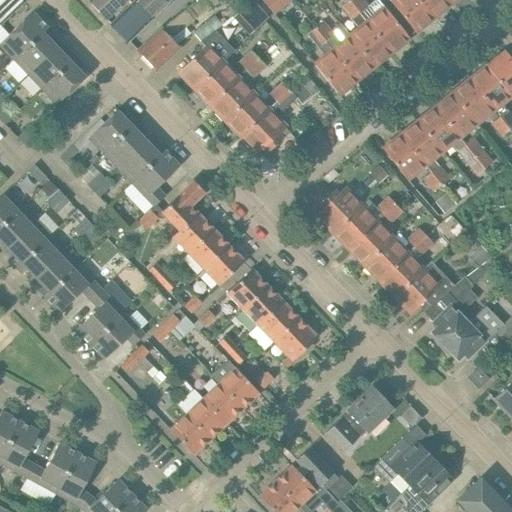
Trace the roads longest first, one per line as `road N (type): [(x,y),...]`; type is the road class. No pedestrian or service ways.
road 1 (residential): [(266,214),(511,9)]
road 2 (residential): [(266,214),(53,0)]
road 3 (residential): [(189,511),(374,333)]
road 4 (residential): [(124,444),(104,397),(0,289)]
road 5 (residential): [(511,478),(374,333)]
road 6 (residential): [(374,333),(266,214)]
road 7 (residential): [(0,378),(124,444)]
